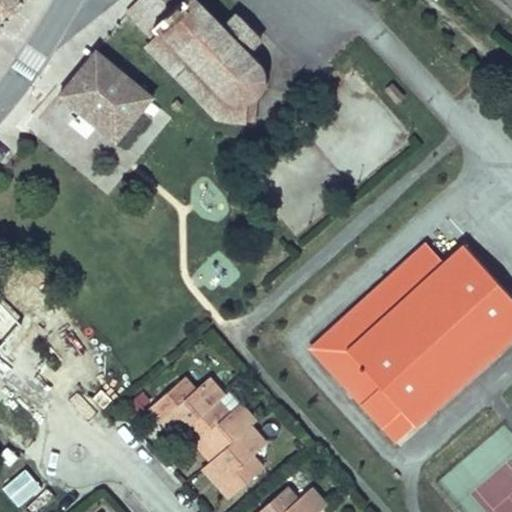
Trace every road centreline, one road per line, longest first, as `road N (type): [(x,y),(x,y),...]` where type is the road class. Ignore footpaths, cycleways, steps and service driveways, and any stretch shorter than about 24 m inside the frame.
road 1 (residential): [(164,511),(130,472),(80,452),(0,367)]
road 2 (tertiary): [(67,0),(0,103)]
